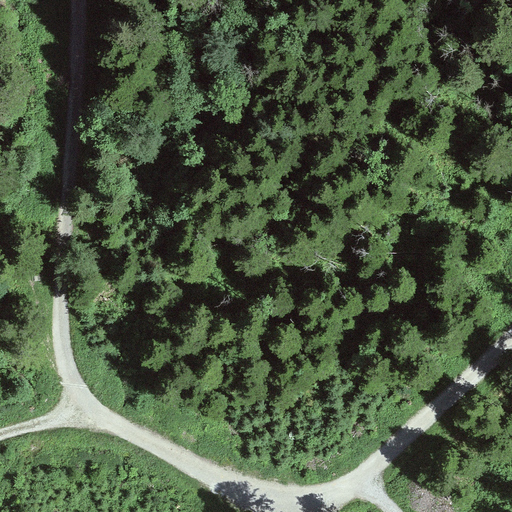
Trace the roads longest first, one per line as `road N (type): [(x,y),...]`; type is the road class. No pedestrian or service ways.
road 1 (track): [(378,511),(346,483),(298,505),(252,496),(86,401),(62,355),(59,303),(76,0)]
road 2 (track): [(511,334),(346,483)]
